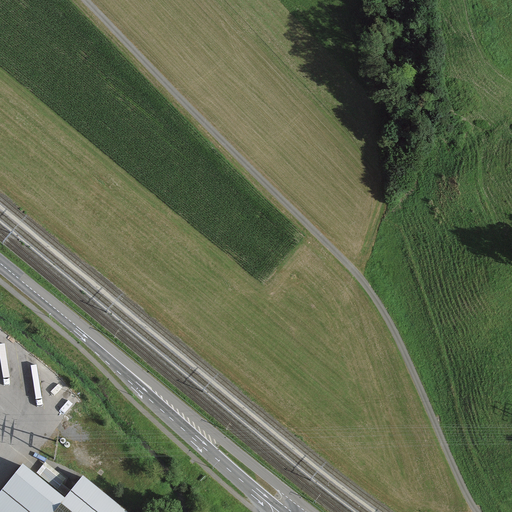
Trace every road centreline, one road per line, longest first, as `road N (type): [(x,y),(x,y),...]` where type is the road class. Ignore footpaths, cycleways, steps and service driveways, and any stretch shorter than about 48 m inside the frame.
road 1 (unclassified): [(84,0),(374,297),(476,511)]
road 2 (primary): [(0,263),(295,511)]
